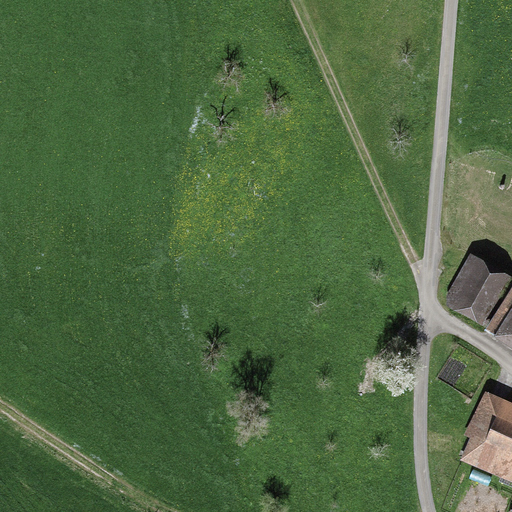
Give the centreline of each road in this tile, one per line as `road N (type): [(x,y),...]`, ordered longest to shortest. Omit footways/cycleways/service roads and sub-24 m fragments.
road 1 (unclassified): [(429,511),(420,390),(447,0)]
road 2 (track): [(428,288),(296,0)]
road 3 (track): [(0,412),(157,511)]
